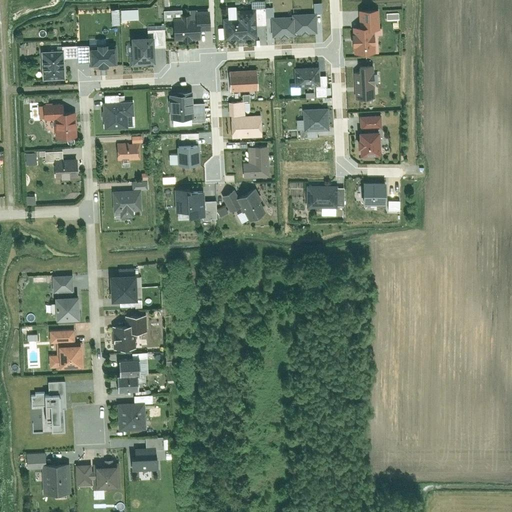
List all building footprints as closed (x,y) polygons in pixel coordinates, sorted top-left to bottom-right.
[(227,38),(260,36),(259,24),(258,6),(239,7),(239,16),(226,17),(227,38)] [(268,6),(258,6),(259,24),(268,24),(268,6)] [(362,8),(362,24),(377,23),(382,23),(381,7),(362,8)] [(200,15),(201,26),(213,26),(212,9),(200,9),(200,15)] [(291,16),(272,17),(272,36),(295,35),(295,33),(317,33),(317,12),(291,13),(291,16)] [(399,12),(387,13),(387,20),(399,20),(399,12)] [(176,36),(201,35),(201,26),(200,15),(175,16),(176,36)] [(355,24),(356,51),(378,50),(377,23),(362,24),(355,24)] [(153,36),(131,38),(132,64),(155,63),(153,36)] [(66,49),(66,57),(80,56),(79,44),(66,45),(66,49)] [(116,63),(115,47),(89,48),(90,65),(116,63)] [(45,50),(46,78),(67,77),(66,57),(66,49),(45,50)] [(322,65),(297,66),(298,85),(318,84),(323,84),(322,74),(322,65)] [(375,98),(374,65),(359,66),(359,73),(354,73),(355,98),(375,98)] [(258,89),(257,69),(229,71),(230,91),(258,89)] [(327,74),(322,74),(323,84),(318,84),(319,95),(328,94),(327,74)] [(107,94),(107,101),(121,101),(121,93),(107,94)] [(193,94),(169,95),(171,119),(195,117),(193,94)] [(334,97),(323,99),(324,106),(335,105),(334,97)] [(107,101),(105,102),(106,128),(130,127),(129,115),(137,114),(136,100),(121,101),(107,101)] [(57,112),(65,111),(65,102),(46,103),(47,118),(57,118),(57,112)] [(261,136),(261,115),(244,116),(244,102),(228,102),(228,116),(231,116),(232,137),(261,136)] [(328,108),(303,109),(303,131),(329,130),(328,108)] [(79,135),(78,111),(65,111),(57,112),(57,118),(58,136),(79,135)] [(362,114),(362,126),(384,125),(384,113),(362,114)] [(364,153),(384,152),(383,128),(363,129),(363,137),(361,137),(361,146),(364,146),(364,153)] [(134,134),(134,142),(142,142),(145,141),(144,134),(134,134)] [(119,143),(120,159),(142,158),(142,142),(134,142),(119,143)] [(199,145),(177,146),(177,164),(200,163),(199,145)] [(246,174),(269,173),(267,145),(257,146),(258,158),(254,162),(246,163),(246,174)] [(57,160),(65,160),(65,149),(48,150),(48,154),(48,161),(57,160)] [(38,163),(38,152),(28,152),(28,163),(38,163)] [(58,177),(80,176),(79,159),(65,160),(57,160),(58,177)] [(148,189),(147,181),(132,182),(132,190),(140,189),(148,189)] [(386,183),(363,182),(363,189),(363,202),(385,203),(386,183)] [(336,185),(307,185),(307,207),(336,208),(336,206),(336,187),(336,185)] [(336,206),(344,206),(345,188),(336,187),(336,206)] [(176,211),(189,211),(190,215),(204,215),(204,200),(203,190),(193,190),(193,188),(175,189),(176,211)] [(250,220),(265,211),(259,200),(261,199),(255,188),(238,198),(241,204),(250,220)] [(132,190),(113,190),(113,211),(121,211),(121,218),(134,217),(134,211),(141,210),(140,189),(132,190)] [(233,190),(222,196),(230,211),(241,204),(238,198),(233,190)] [(389,209),(400,210),(400,200),(389,199),(389,209)] [(204,219),(217,218),(217,200),(204,200),(204,215),(204,219)] [(114,273),(115,299),(140,298),(139,272),(136,272),(120,273),(114,273)] [(56,290),(76,289),(75,273),(55,274),(56,290)] [(59,294),(60,318),(83,317),(82,293),(59,294)] [(126,314),(127,324),(136,323),(137,331),(149,330),(148,313),(126,314)] [(115,324),(116,346),(137,345),(137,331),(136,323),(127,324),(115,324)] [(59,342),(77,341),(77,328),(52,329),(52,343),(59,342)] [(60,368),(86,366),(84,341),(77,341),(59,342),(59,353),(51,354),(52,366),(60,365),(60,368)] [(141,372),(141,357),(135,357),(122,358),(123,373),(140,372),(141,372)] [(140,388),(140,372),(123,373),(120,373),(121,389),(140,388)] [(68,407),(67,379),(51,380),(51,392),(47,393),(47,390),(38,391),(38,393),(33,394),(34,404),(47,403),(48,421),(54,421),(55,430),(67,429),(66,407),(68,407)] [(148,428),(146,400),(137,401),(120,401),(121,429),(148,428)] [(148,437),(148,448),(157,447),(165,447),(165,436),(148,437)] [(158,468),(157,447),(148,448),(134,448),(135,469),(158,468)] [(45,463),(48,463),(48,451),(29,452),(30,467),(45,466),(45,463)] [(73,491),(71,462),(48,463),(45,463),(45,466),(46,492),(73,491)] [(95,484),(94,463),(78,464),(79,485),(95,484)] [(121,463),(99,464),(100,486),(122,485),(121,463)]
